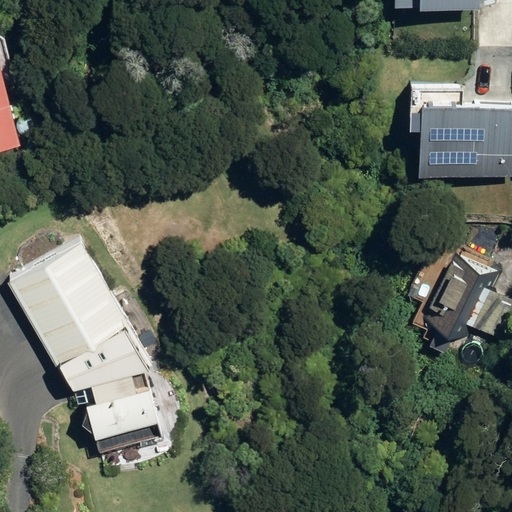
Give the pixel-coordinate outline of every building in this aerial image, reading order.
[(0,145),(16,142),(0,80),(0,145)] [(427,160),(511,167),(511,94),(434,87),(427,160)] [(82,403),(91,438),(154,420),(145,387),(133,390),(127,371),(150,364),(78,241),(6,282),(66,387),(89,382),(94,401),(82,403)] [(417,310),(458,330),(463,321),(493,336),(511,298),(482,283),(491,266),(448,247),(417,310)] [(190,378),(201,401),(224,390),(212,367),(190,378)]
